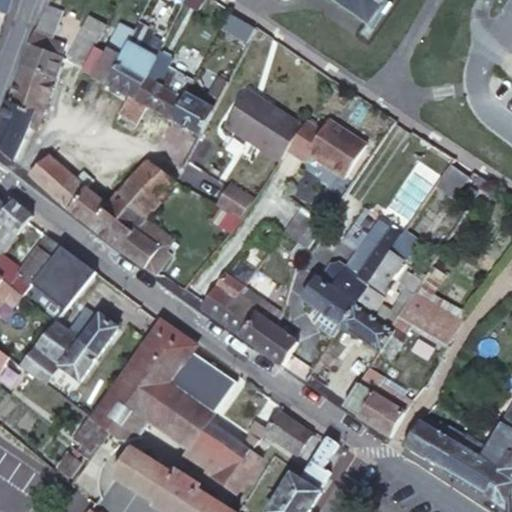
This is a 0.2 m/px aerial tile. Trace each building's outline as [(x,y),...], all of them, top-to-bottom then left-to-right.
[(11,0),(0,0),(0,7),(9,10),(11,0)] [(340,0),(371,22),(384,0),(340,0)] [(106,36),(110,27),(92,18),(70,62),(87,72),(93,60),(100,48),(106,36)] [(253,43),(262,26),(256,22),(251,19),(241,37),(253,43)] [(146,51),(130,43),(109,85),(126,95),(131,97),(136,100),(145,82),(162,51),(165,43),(174,27),(162,21),(146,51)] [(134,37),(136,31),(124,24),(108,52),(100,48),(93,60),(87,72),(109,85),(130,43),(134,37)] [(68,47),(34,31),(29,46),(23,62),(58,76),(61,70),(64,58),(68,47)] [(154,110),(174,121),(193,86),(189,83),(192,79),(169,67),(174,58),(162,51),(145,82),(136,100),(149,107),(154,110)] [(58,76),(23,62),(18,76),(11,94),(9,100),(45,115),(52,94),(58,76)] [(230,87),(232,83),(217,75),(207,94),(193,86),(174,121),(181,126),(203,138),(211,121),(230,87)] [(250,89),(227,125),(281,159),(303,123),(250,89)] [(140,124),(149,107),(136,100),(131,97),(121,113),(140,124)] [(45,115),(9,100),(3,115),(0,121),(0,145),(16,160),(32,127),(40,129),(45,115)] [(308,120),(290,149),(306,159),(310,153),(348,177),(370,144),(331,119),(324,130),(308,120)] [(68,209),(86,189),(49,155),(29,173),(36,179),(54,195),(68,209)] [(145,220),(177,185),(149,160),(108,206),(106,208),(136,230),(145,220)] [(187,168),(193,172),(198,164),(191,160),(187,168)] [(451,164),(437,184),(455,197),(469,176),(451,164)] [(486,188),(490,180),(483,176),(479,173),(474,181),(486,188)] [(267,216),(283,191),(287,186),(272,176),(258,198),(257,201),(243,222),(255,231),(257,233),(267,216)] [(243,222),(257,201),(233,187),(232,187),(220,208),(224,211),(243,222)] [(87,224),(89,226),(99,216),(106,208),(108,206),(86,189),(68,209),(72,212),(79,218),(87,224)] [(0,218),(10,207),(0,199),(0,218)] [(0,218),(0,258),(2,256),(8,248),(30,221),(33,216),(12,200),(10,202),(12,204),(10,207),(0,218)] [(328,221),(304,205),(295,219),(318,235),(324,226),(328,221)] [(147,266),(156,273),(170,254),(166,251),(173,241),(150,225),(142,235),(136,230),(106,208),(99,216),(89,226),(97,231),(108,240),(125,253),(145,267),(147,266)] [(295,219),(285,232),(310,248),(318,235),(295,219)] [(142,235),(150,225),(145,220),(136,230),(142,235)] [(373,284),(393,253),(400,242),(404,236),(405,235),(382,220),(342,279),(333,273),(326,283),(319,279),(305,299),(335,320),(345,327),(359,305),(368,293),(373,284)] [(255,231),(243,222),(223,245),(235,255),(255,231)] [(416,238),(407,232),(405,235),(404,236),(400,242),(393,253),(402,259),(416,238)] [(25,297),(64,247),(56,241),(50,236),(25,268),(22,272),(11,286),(18,291),(25,297)] [(405,261),(402,259),(393,253),(373,284),(385,292),(405,261)] [(0,258),(0,276),(3,280),(11,286),(22,272),(2,256),(0,258)] [(430,301),(435,293),(446,275),(433,267),(427,276),(425,280),(416,292),(418,293),(430,301)] [(416,292),(425,280),(412,272),(404,284),(407,286),(416,292)] [(202,309),(241,336),(257,314),(260,307),(239,293),(245,284),(228,273),(222,281),(206,302),(202,309)] [(6,321),(25,297),(18,291),(11,286),(3,280),(0,283),(0,316),(3,320),(6,321)] [(408,305),(416,292),(407,286),(399,299),(408,305)] [(457,333),(463,322),(444,310),(430,301),(418,293),(416,292),(408,305),(400,317),(403,319),(398,326),(409,333),(413,325),(449,346),(457,333)] [(463,322),(468,312),(435,293),(430,301),(444,310),(463,322)] [(400,317),(408,305),(399,299),(392,310),(400,317)] [(260,307),(257,314),(280,330),(282,323),(286,312),(267,300),(260,307)] [(345,327),(382,350),(392,335),(396,329),(359,305),(345,327)] [(73,330),(58,320),(57,323),(52,328),(38,345),(60,362),(85,381),(123,329),(104,315),(102,318),(89,308),(73,330)] [(269,356),(284,365),(298,344),(280,330),(257,314),(241,336),(244,337),(269,356)] [(171,325),(162,319),(142,348),(94,417),(107,426),(113,431),(114,432),(123,438),(140,433),(150,417),(189,443),(192,446),(210,421),(217,411),(227,397),(182,366),(192,351),(197,344),(184,335),(171,325)] [(402,342),(409,333),(398,326),(396,329),(392,335),(402,342)] [(392,335),(382,350),(393,358),(402,342),(392,335)] [(30,371),(50,385),(55,379),(50,374),(60,362),(38,345),(37,347),(22,365),(30,371)] [(3,372),(13,359),(3,351),(0,349),(0,371),(3,372)] [(238,382),(192,351),(182,366),(227,397),(238,382)] [(344,406),(391,437),(407,413),(406,412),(414,402),(379,379),(382,375),(370,367),(348,400),(344,406)] [(511,408),(492,440),(511,451),(511,408)] [(310,433),(277,411),(266,427),(263,432),(295,454),(310,433)] [(107,426),(94,417),(91,415),(90,414),(88,413),(73,434),(98,452),(113,431),(107,426)] [(244,444),(210,421),(192,446),(189,443),(181,455),(226,485),(228,483),(251,449),(244,444)] [(263,432),(266,427),(256,421),(250,430),(251,434),(259,438),(263,432)] [(441,467),(444,469),(463,439),(450,431),(445,437),(430,428),(420,422),(406,446),(441,467)] [(0,455),(39,489),(55,471),(0,423),(0,455)] [(93,460),(98,452),(73,434),(68,441),(68,443),(76,449),(82,453),(93,460)] [(259,438),(251,434),(248,439),(256,444),(258,441),(259,438)] [(327,435),(322,441),(302,475),(300,478),(319,489),(331,470),(325,466),(338,444),(327,435)] [(444,469),(487,494),(511,451),(492,440),(487,449),(465,436),(463,439),(444,469)] [(244,444),(251,449),(256,444),(248,439),(244,444)] [(236,511),(137,445),(121,471),(161,497),(161,502),(176,511),(236,511)] [(82,453),(76,449),(72,455),(78,458),(82,453)] [(251,449),(228,483),(238,491),(262,456),(251,449)] [(78,458),(72,455),(67,451),(58,463),(72,473),(81,461),(78,458)] [(511,451),(487,494),(485,498),(506,511),(511,510),(511,451)] [(308,511),(321,492),(319,489),(300,478),(293,473),(267,511),(308,511)]
